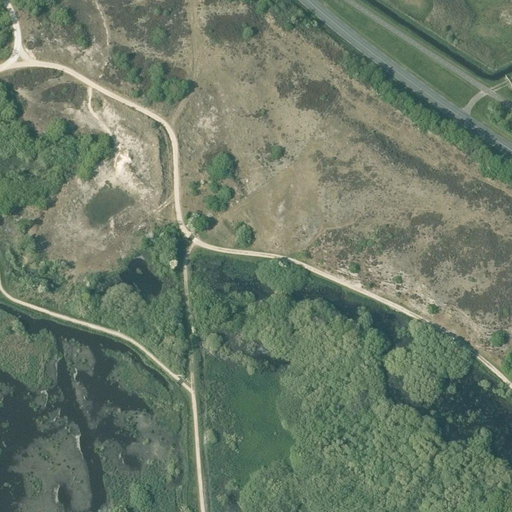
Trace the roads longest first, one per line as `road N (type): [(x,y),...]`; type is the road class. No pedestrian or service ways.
road 1 (secondary): [(511,150),(305,0)]
road 2 (track): [(160,130),(193,83),(188,0)]
